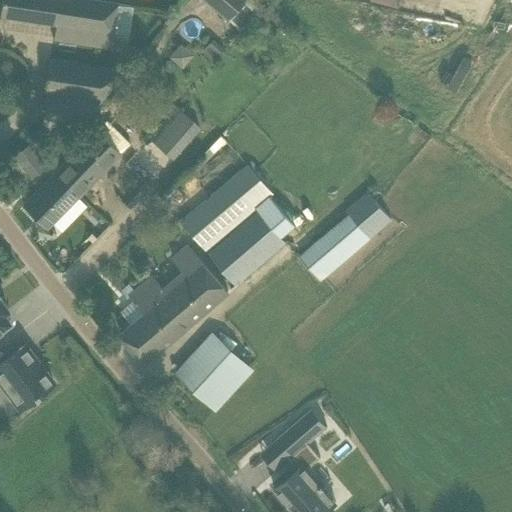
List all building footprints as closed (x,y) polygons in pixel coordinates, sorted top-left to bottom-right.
[(133,7),(92,0),(1,0),(0,8),(0,16),(55,26),(53,39),(126,51),(133,7)] [(203,0),(228,20),(243,0),(203,0)] [(51,58),(45,91),(102,100),(124,70),(51,58)] [(151,141),(172,160),(201,127),(180,109),(151,141)] [(107,122),(55,173),(79,196),(118,158),(121,155),(120,153),(129,145),(107,122)] [(30,176),(43,166),(27,145),(14,154),(30,176)] [(256,208),(272,195),(273,194),(248,165),(246,167),(242,162),(234,168),(234,167),(222,176),(228,184),(182,221),(205,249),(256,208)] [(60,214),(79,196),(55,173),(23,205),(46,228),(60,214)] [(348,214),(300,255),(321,281),(392,221),(368,192),(346,211),(348,214)] [(278,202),(272,195),(256,208),(259,213),(209,253),(235,285),(286,243),(281,236),(296,224),(278,202)] [(187,275),(167,293),(192,322),(228,291),(188,245),(172,258),(187,275)] [(145,363),(192,322),(167,293),(152,276),(129,296),(144,313),(120,334),(145,363)] [(0,328),(9,322),(3,314),(8,310),(5,307),(6,305),(1,298),(0,297),(0,328)] [(176,373),(212,406),(246,368),(210,335),(176,373)] [(24,345),(0,362),(0,384),(19,409),(53,383),(24,345)] [(284,478),(273,487),(292,509),(292,508),(295,511),(325,511),(336,503),(322,487),(324,485),(321,483),(319,484),(307,469),(320,457),(308,444),(327,427),(325,426),(324,427),(325,427),(320,432),(305,415),(310,411),(311,411),(312,410),(311,409),(277,438),(300,465),(284,478)]
